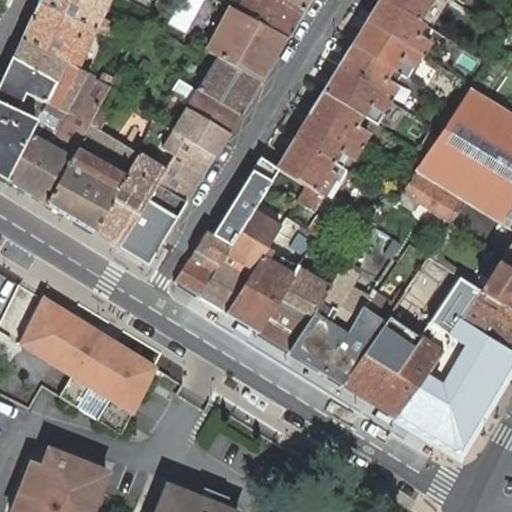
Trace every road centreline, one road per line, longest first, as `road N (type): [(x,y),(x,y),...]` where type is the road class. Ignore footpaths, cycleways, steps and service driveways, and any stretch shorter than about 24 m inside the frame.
road 1 (secondary): [(476,509),(145,305)]
road 2 (residential): [(145,305),(333,0)]
road 3 (secondary): [(145,305),(0,214)]
